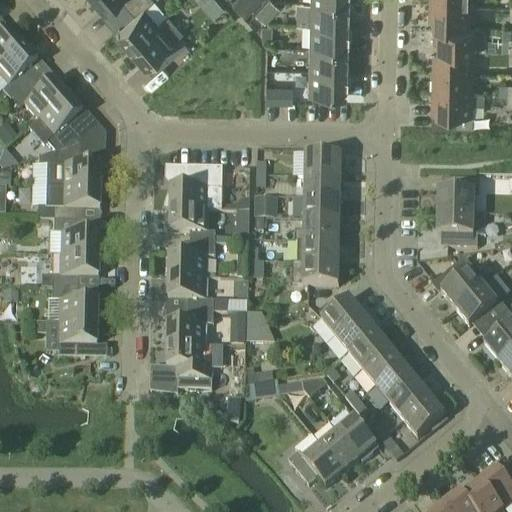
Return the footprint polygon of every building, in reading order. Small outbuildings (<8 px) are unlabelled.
[(93,0),(103,11),(116,0),(119,0),(126,7),(134,0),(93,0)] [(134,0),(126,7),(134,16),(115,32),(129,49),(158,25),(143,8),(152,0),(134,0)] [(196,0),(212,18),(223,8),(216,0),(196,0)] [(257,5),(251,0),(236,0),(232,5),(246,18),(257,5)] [(268,0),(255,14),(260,19),(265,14),(269,18),(278,8),(269,0),(268,0)] [(348,4),(310,3),(309,25),(347,27),(348,4)] [(472,7),(430,6),(430,22),(435,22),(435,28),(471,29),(471,28),(472,7)] [(158,25),(129,49),(144,66),(159,53),(167,62),(186,45),(178,36),(172,41),(158,25)] [(347,27),(309,25),(308,48),(347,49),(347,27)] [(263,27),(262,39),(271,39),(271,27),(263,27)] [(471,28),(471,29),(435,28),(434,44),(439,44),(439,49),(475,50),(476,28),(471,28)] [(0,66),(23,47),(8,31),(0,37),(0,66)] [(23,47),(0,66),(0,78),(8,88),(2,94),(10,103),(30,87),(22,78),(37,64),(23,47)] [(347,49),(308,48),(308,71),(346,72),(347,49)] [(475,50),(439,49),(439,55),(434,55),(433,71),(475,72),(475,50)] [(346,72),(308,71),(307,95),(346,96),(346,72)] [(475,72),(433,71),(433,72),(438,72),(438,76),(433,76),(433,92),(474,94),(475,72)] [(30,87),(10,103),(18,112),(24,107),(39,123),(71,95),(61,88),(59,90),(53,82),(37,96),(30,87)] [(292,86),(265,86),(264,103),(291,104),(292,86)] [(474,94),(433,92),(433,108),(437,109),(437,115),(474,116),(474,94)] [(0,103),(4,108),(7,106),(10,103),(3,95),(0,97),(0,103)] [(55,155),(80,146),(66,129),(81,116),(67,99),(71,95),(39,123),(53,140),(47,145),(55,155)] [(80,146),(55,155),(39,160),(39,168),(47,168),(46,189),(100,191),(100,168),(80,168),(80,146)] [(306,157),(306,179),(341,180),(342,158),(306,157)] [(257,179),(267,179),(267,177),(266,166),(258,166),(257,166),(257,179)] [(171,212),(208,213),(209,192),(222,192),(223,171),(187,170),(187,190),(171,190),(171,199),(169,199),(165,212),(171,212)] [(0,189),(10,189),(11,178),(0,177),(0,189)] [(257,179),(257,192),(267,192),(267,179),(257,179)] [(341,180),(306,179),(305,201),(341,202),(341,180)] [(474,216),(475,194),(479,195),(479,182),(449,181),(449,193),(439,193),(438,215),(474,216)] [(100,191),(46,189),(46,210),(38,210),(37,223),(53,223),(79,224),(79,212),(99,213),(100,191)] [(266,221),(267,201),(255,200),(255,221),(266,221)] [(222,208),(222,213),(250,214),(250,201),(245,201),(241,202),(238,205),(237,209),(222,208)] [(341,202),(305,201),(305,223),(340,223),(341,202)] [(208,213),(171,212),(170,234),(190,235),(190,247),(215,247),(216,235),(208,235),(208,213)] [(474,216),(438,215),(438,238),(448,238),(448,250),(477,251),(478,239),(486,239),(486,217),(474,217),(474,216)] [(79,224),(53,223),(53,229),(47,229),(46,235),(61,236),(61,258),(98,258),(98,236),(78,236),(79,224)] [(256,223),(256,235),(265,235),(265,223),(256,223)] [(340,223),(305,223),(304,235),(295,235),(295,243),(297,243),(297,244),(340,245),(340,223)] [(249,235),(236,235),(236,248),(249,248),(249,235)] [(340,245),(297,244),(296,266),(339,266),(340,245)] [(215,247),(190,247),(179,246),(179,258),(170,258),(169,280),(207,281),(207,259),(215,259),(215,247)] [(248,281),(249,249),(238,248),(237,281),(248,281)] [(249,252),(249,265),(257,265),(258,252),(256,252),(249,252)] [(98,258),(61,258),(60,279),(52,279),(52,291),(77,292),(77,280),(97,281),(98,258)] [(441,295),(455,312),(483,289),(469,272),(473,270),(465,260),(458,266),(447,275),(454,284),(441,295)] [(339,266),(296,266),(296,268),(292,268),(291,288),(339,289),(339,266)] [(207,281),(169,280),(169,302),(189,303),(189,315),(226,315),(226,303),(206,303),(207,281)] [(483,289),(455,312),(470,330),(481,320),(489,329),(501,319),(508,313),(500,304),(497,306),(483,289)] [(77,292),(52,291),(51,304),(59,304),(59,326),(96,326),(97,304),(77,304),(77,292)] [(4,306),(5,306),(18,306),(18,293),(4,294),(3,294),(4,306)] [(336,340),(363,318),(349,301),(322,323),(336,340)] [(511,318),(508,313),(501,319),(489,329),(496,338),(484,348),(499,365),(511,354),(511,318)] [(226,315),(189,315),(186,315),(185,326),(168,326),(168,348),(205,349),(206,327),(214,327),(214,315),(226,315)] [(245,333),(255,333),(266,328),(260,316),(246,316),(245,333)] [(349,357),(377,335),(363,318),(336,340),(349,357)] [(96,326),(59,326),(58,360),(85,361),(85,348),(96,349),(96,326)] [(245,333),(231,332),(230,347),(245,347),(245,345),(245,333)] [(245,333),(245,345),(253,345),(254,333),(255,333),(245,333)] [(363,374),(391,351),(377,335),(349,357),(363,374)] [(205,349),(168,348),(167,370),(177,370),(176,383),(179,383),(178,393),(212,394),(213,371),(205,370),(205,349)] [(363,374),(377,391),(404,368),(391,351),(363,374)] [(511,354),(499,365),(511,381),(511,354)] [(404,368),(377,391),(390,407),(418,385),(404,368)] [(418,385),(390,407),(404,424),(432,401),(418,385)] [(304,395),(303,386),(290,387),(290,389),(291,397),(304,395)] [(245,405),(257,403),(255,387),(248,388),(245,405)] [(235,425),(239,401),(226,399),(223,423),(235,425)] [(432,401),(404,424),(418,441),(446,419),(432,401)] [(360,463),(377,449),(355,421),(337,435),(360,463)] [(360,463),(337,435),(321,449),(343,477),(360,463)] [(343,477),(321,449),(304,462),(299,456),(290,463),(311,488),(319,481),(326,491),(343,477)] [(484,481),(480,485),(501,511),(504,511),(511,505),(511,488),(494,467),(481,478),(484,481)] [(501,511),(480,485),(476,488),(473,485),(460,495),(474,511),(501,511)] [(446,511),(474,511),(460,495),(456,498),(453,495),(440,505),(446,511)]
